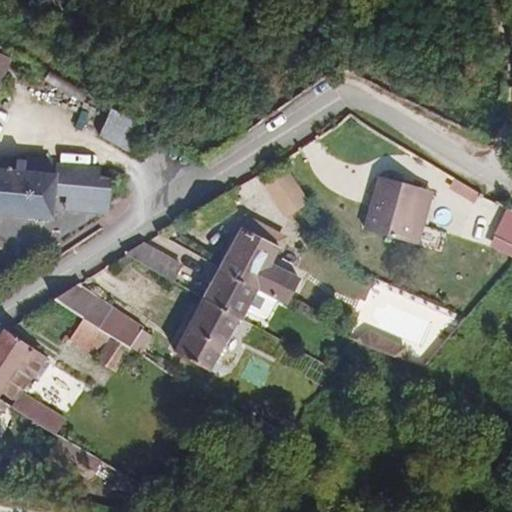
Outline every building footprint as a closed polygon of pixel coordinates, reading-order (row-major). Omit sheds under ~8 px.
[(0,82),(10,61),(0,55),(0,82)] [(133,151),(144,125),(112,107),(101,136),(133,151)] [(32,161),(30,170),(45,173),(47,157),(32,156),(32,161)] [(22,159),(20,169),(30,170),(32,161),(22,159)] [(20,169),(0,165),(0,210),(49,219),(54,192),(66,194),(106,201),(110,201),(116,184),(103,182),(60,175),(45,173),(30,170),(20,169)] [(60,175),(103,182),(104,170),(61,165),(60,175)] [(282,214),(304,200),(286,172),(263,188),(282,214)] [(366,233),(412,245),(427,192),(381,179),(366,233)] [(427,192),(412,245),(419,247),(433,195),(427,192)] [(106,201),(66,194),(64,207),(104,213),(106,201)] [(237,201),(229,194),(190,219),(197,230),(202,225),(207,234),(234,216),(229,206),(237,201)] [(511,250),(511,213),(510,213),(491,240),(511,250)] [(201,237),(207,234),(202,225),(197,230),(201,237)] [(268,306),(282,315),(296,289),(268,272),(282,246),(245,226),(216,276),(253,298),(268,306)] [(144,243),(127,253),(166,277),(176,262),(144,243)] [(198,307),(235,328),(253,298),(216,276),(198,307)] [(88,284),(60,301),(77,313),(107,332),(123,306),(88,284)] [(132,349),(138,353),(154,328),(123,306),(107,332),(132,349)] [(206,378),(235,328),(198,307),(170,356),(206,378)] [(107,332),(77,313),(65,331),(93,349),(97,343),(106,350),(99,360),(116,372),(132,349),(107,332)] [(0,338),(0,407),(1,408),(20,382),(22,379),(41,353),(6,331),(0,338)] [(378,367),(384,352),(366,344),(351,354),(359,359),(378,367)] [(378,367),(400,374),(402,360),(384,352),(378,367)] [(22,379),(33,386),(37,388),(55,364),(41,353),(22,379)] [(22,379),(20,382),(30,388),(33,386),(22,379)] [(22,402),(13,417),(55,442),(64,447),(72,432),(22,402)] [(86,488),(98,468),(64,447),(55,442),(43,461),(86,488)]
